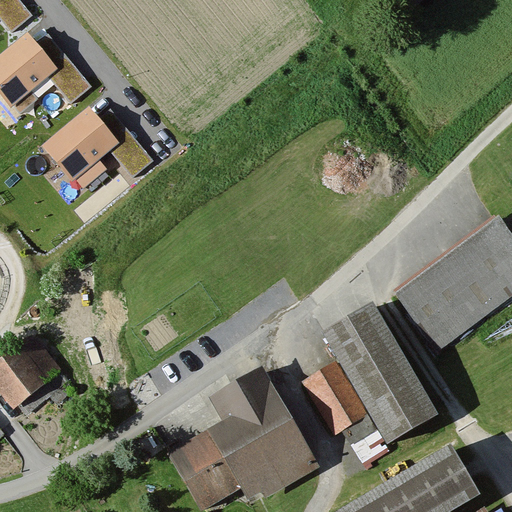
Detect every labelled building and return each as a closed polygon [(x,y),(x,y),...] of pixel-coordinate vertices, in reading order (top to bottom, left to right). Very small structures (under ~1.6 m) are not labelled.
[(401,0),(408,9),(420,0),(401,0)] [(30,41),(0,66),(0,87),(20,111),(61,77),(30,41)] [(92,112),(49,149),(81,186),(124,149),(92,112)] [(511,233),(505,224),(404,294),(442,350),(511,301),(511,233)] [(387,307),(332,337),(395,449),(449,419),(387,307)] [(34,333),(0,358),(0,387),(17,410),(65,374),(34,333)] [(337,361),(301,381),(332,436),(368,416),(337,361)] [(270,368),(213,397),(229,425),(174,455),(204,511),(240,487),(252,507),(322,465),(297,392),(282,399),(270,368)] [(461,448),(347,511),(468,511),(490,500),(461,448)]
